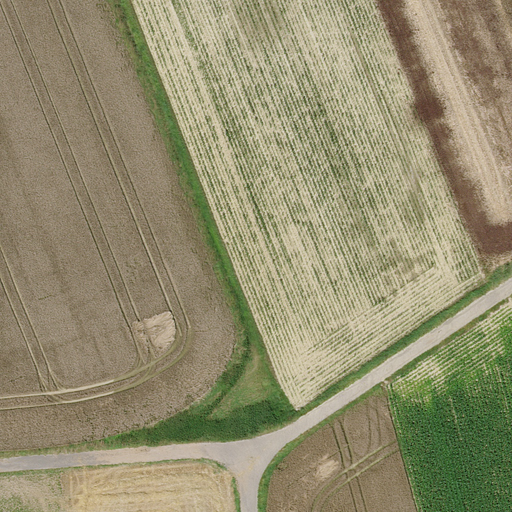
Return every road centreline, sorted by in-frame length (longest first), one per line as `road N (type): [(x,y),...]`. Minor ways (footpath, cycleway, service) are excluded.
road 1 (track): [(511,275),(244,457),(251,511)]
road 2 (track): [(0,458),(209,443),(244,457)]
